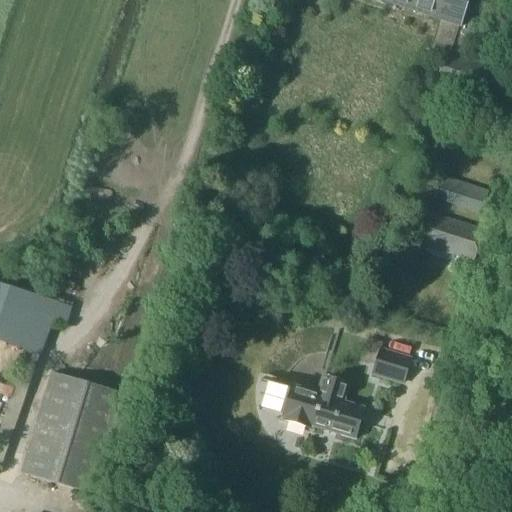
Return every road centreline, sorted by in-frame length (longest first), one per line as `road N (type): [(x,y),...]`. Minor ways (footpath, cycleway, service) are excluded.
road 1 (track): [(234,0),(177,176),(73,343),(41,370),(0,488)]
road 2 (unclassified): [(472,511),(511,390)]
